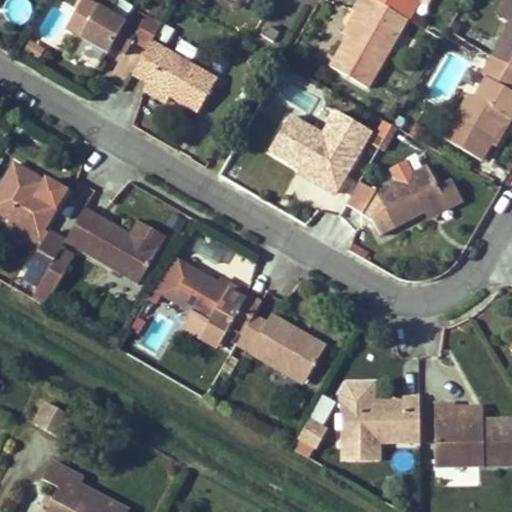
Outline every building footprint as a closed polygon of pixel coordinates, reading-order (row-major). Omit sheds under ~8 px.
[(106,54),(107,55),(112,47),(123,54),(137,30),(86,0),(81,0),(64,30),(82,40),(106,54)] [(361,17),(348,39),(331,68),(368,90),(407,21),(371,0),(359,0),(352,12),(355,14),(361,17)] [(371,0),(407,21),(409,22),(419,3),(414,0),(371,0)] [(355,14),(342,35),(348,39),(361,17),(355,14)] [(149,17),(133,43),(147,51),(153,41),(163,25),(149,17)] [(511,68),(511,21),(492,57),(493,58),(511,68)] [(265,26),(259,36),(272,44),(278,34),(265,26)] [(79,46),(103,59),(106,54),(82,40),(79,46)] [(148,85),(168,97),(214,124),(235,90),(153,41),(147,51),(133,76),(148,85)] [(474,99),(468,96),(455,120),(491,140),(498,128),(505,116),(511,121),(511,119),(511,68),(493,58),(483,75),(487,77),(474,99)] [(145,91),(165,102),(168,97),(148,85),(145,91)] [(498,128),(505,132),(511,121),(505,116),(498,128)] [(343,148),(290,117),(270,151),(303,170),(323,181),(320,186),(335,195),(350,169),(335,161),(343,148)] [(491,140),(455,120),(443,140),(479,161),(491,140)] [(36,197),(45,182),(13,164),(0,187),(0,214),(40,238),(56,209),(36,197)] [(439,191),(428,168),(376,193),(395,230),(426,215),(447,206),(439,191)] [(301,175),(320,186),(323,181),(303,170),(301,175)] [(439,191),(447,206),(426,215),(429,221),(464,205),(454,185),(439,191)] [(137,233),(135,237),(84,207),(64,242),(138,285),(165,237),(138,222),(133,231),(137,233)] [(64,242),(49,234),(29,270),(44,278),(60,249),(64,242)] [(44,278),(38,287),(54,297),(76,258),(60,249),(44,278)] [(236,316),(245,300),(218,285),(191,269),(172,302),(190,312),(193,314),(207,322),(226,333),(227,330),(240,338),(249,323),(236,316)] [(38,287),(44,278),(29,270),(24,279),(38,287)] [(222,279),(218,285),(245,300),(248,294),(222,279)] [(253,315),(258,308),(245,300),(236,316),(249,323),(253,315)] [(180,329),(197,339),(207,322),(193,314),(190,312),(180,329)] [(240,338),(254,345),(266,323),(253,315),(249,323),(240,338)] [(304,385),(318,360),(315,345),(298,337),(300,332),(271,315),(266,323),(254,345),(250,352),(304,385)] [(226,333),(207,322),(197,339),(216,350),(226,333)] [(326,347),(300,332),(298,337),(315,345),(318,360),(326,347)] [(341,442),(372,441),(420,441),(419,396),(403,396),(402,403),(372,404),(341,405),(341,442)] [(72,412),(44,399),(34,420),(61,434),(72,412)] [(455,406),(455,404),(434,404),(435,465),(511,464),(511,420),(483,420),(455,421),(455,406)] [(483,420),(482,406),(455,406),(455,421),(483,420)] [(309,420),(299,438),(315,448),(325,430),(309,420)] [(372,458),(372,441),(341,442),(341,458),(372,458)] [(393,469),(411,471),(413,452),(395,451),(393,469)] [(129,511),(130,510),(82,485),(85,478),(53,461),(44,479),(60,487),(55,497),(49,507),(49,509),(49,511),(129,511)] [(55,497),(48,494),(43,504),(49,507),(55,497)]
